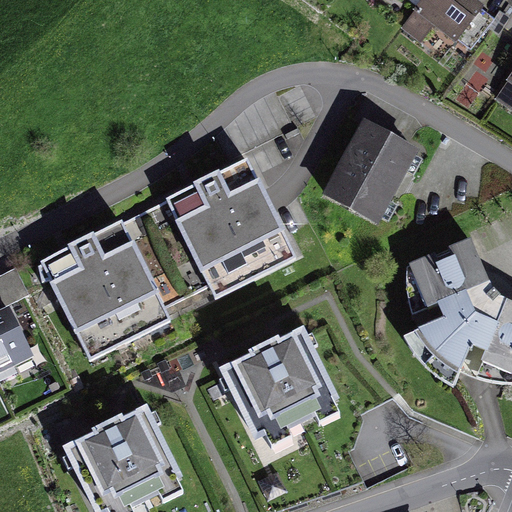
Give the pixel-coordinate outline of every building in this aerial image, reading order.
[(486,17),(465,0),(431,0),(401,37),(419,52),(435,33),(457,51),(486,17)] [(511,81),(493,108),(511,121),(511,81)] [(420,151),(367,119),(322,195),(379,225),(420,151)] [(249,159),(41,260),(90,363),(172,322),(167,310),(209,288),(216,301),(297,259),(273,205),(249,159)] [(489,284),(472,238),(407,267),(406,295),(410,317),(439,306),(443,318),(404,337),(411,351),(421,364),(435,376),(455,388),(460,371),(472,346),(485,353),(477,379),(492,384),(508,386),(511,385),(511,302),(507,301),(489,284)] [(16,269),(0,276),(0,309),(28,297),(16,269)] [(10,307),(0,311),(0,374),(34,358),(10,307)] [(249,355),(220,369),(256,443),(266,438),(272,449),(293,438),(290,432),(316,419),(318,424),(341,413),(335,403),(340,400),(309,336),(304,328),(280,340),(279,336),(247,352),(249,355)] [(93,434),(63,448),(94,511),(133,511),(132,509),(147,504),(160,496),(163,504),(185,493),(179,482),(184,478),(151,414),(148,407),(125,419),(123,415),(91,430),(93,434)]
